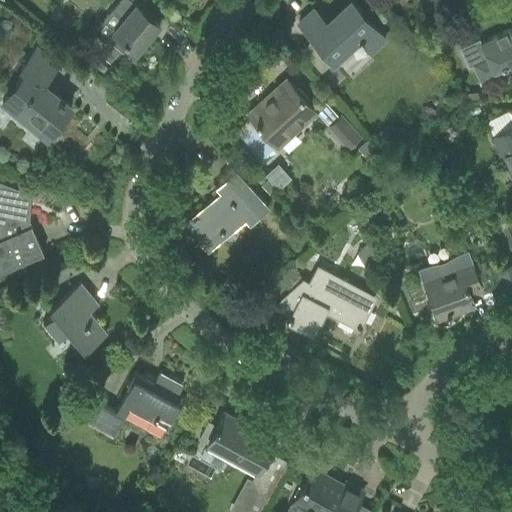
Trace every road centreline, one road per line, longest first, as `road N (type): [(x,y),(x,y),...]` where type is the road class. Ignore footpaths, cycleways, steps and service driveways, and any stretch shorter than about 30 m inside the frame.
road 1 (residential): [(404,432),(303,383),(157,293),(126,253),(120,195),(134,159),(234,0)]
road 2 (residential): [(404,432),(434,380),(511,333)]
road 3 (residential): [(498,511),(469,474),(404,432)]
